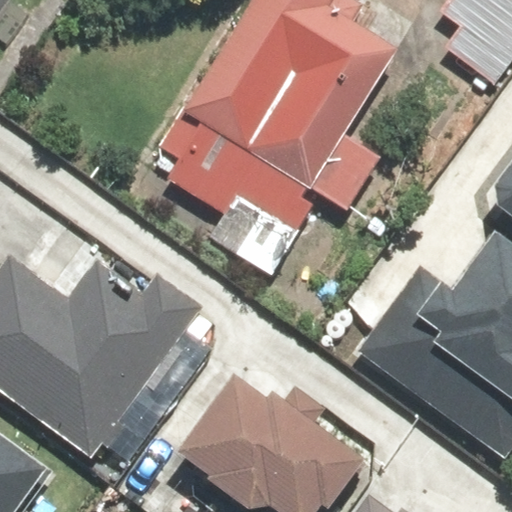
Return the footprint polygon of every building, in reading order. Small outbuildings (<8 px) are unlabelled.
[(289,236),(406,68),(338,21),(352,0),(253,0),(171,119),(191,133),(159,179),(221,222),(206,243),(267,284),(296,242),(289,236)] [(511,64),(511,0),(451,0),(440,16),(458,28),(440,53),(493,91),(511,64)] [(511,167),(483,201),(511,226),(511,167)] [(415,275),(356,359),(503,462),(511,449),(511,257),(493,244),(453,302),(415,275)] [(7,258),(0,267),(0,395),(89,460),(195,316),(150,283),(140,297),(98,266),(70,304),(7,258)] [(246,384),(176,460),(231,511),(258,511),(261,510),(263,511),(323,511),(362,470),(317,429),(327,417),(300,392),(279,414),(246,384)] [(0,511),(23,511),(46,481),(0,446),(0,511)] [(384,511),(371,500),(361,511),(384,511)]
